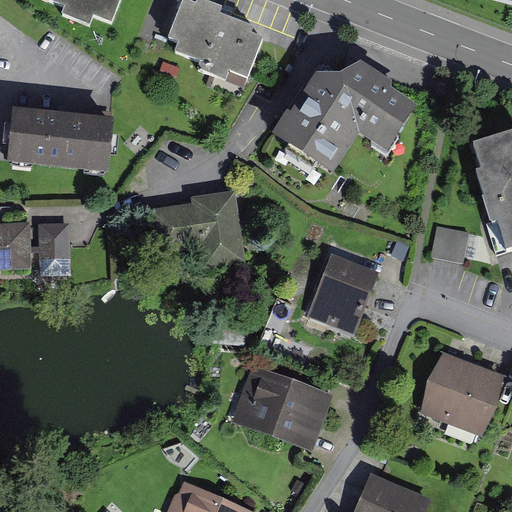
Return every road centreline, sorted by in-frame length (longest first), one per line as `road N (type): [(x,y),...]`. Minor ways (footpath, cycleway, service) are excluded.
road 1 (residential): [(314,511),(365,434),(414,301),(511,339)]
road 2 (residential): [(350,0),(282,111),(190,185),(123,209)]
road 3 (primary): [(511,64),(350,0)]
